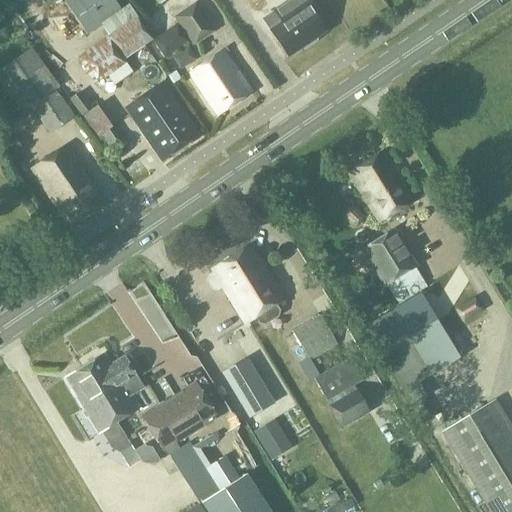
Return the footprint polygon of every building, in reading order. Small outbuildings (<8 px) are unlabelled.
[(86,36),(102,26),(122,13),(112,0),(65,0),(63,2),(86,36)] [(280,23),(269,30),(288,57),(324,32),(313,15),(315,13),(305,0),(289,0),(272,12),(280,23)] [(166,60),(190,43),(193,47),(216,31),(196,3),(174,18),(178,24),(154,41),(166,60)] [(137,16),(109,36),(77,59),(95,85),(126,65),(123,61),(154,40),(137,16)] [(30,108),(59,87),(44,66),(43,66),(31,49),(0,71),(0,82),(22,114),(30,108)] [(189,74),(217,116),(251,93),(223,51),(189,74)] [(162,161),(197,137),(161,85),(126,109),(162,161)] [(59,87),(30,108),(50,136),(79,116),(66,99),(59,87)] [(81,116),(92,108),(80,92),(69,100),(81,116)] [(116,125),(115,126),(102,135),(113,152),(127,143),(116,125)] [(1,145),(7,159),(21,154),(15,139),(1,145)] [(66,147),(32,170),(69,226),(104,203),(66,147)] [(380,223),(415,202),(384,153),(349,174),(380,223)] [(361,251),(385,289),(388,287),(399,306),(428,288),(416,268),(418,267),(395,230),(361,251)] [(218,292),(224,288),(247,325),(285,301),(250,246),(212,270),(214,273),(208,277),(207,282),(213,291),(218,292)] [(403,315),(411,329),(409,330),(420,349),(422,347),(449,331),(442,319),(444,318),(432,297),(403,315)] [(321,317),(293,333),(310,362),(337,346),(321,317)] [(168,325),(155,333),(163,346),(176,338),(168,325)] [(379,352),(404,393),(434,374),(409,334),(379,352)] [(117,362),(110,366),(104,356),(65,379),(99,435),(138,411),(121,383),(127,379),(117,362)] [(351,360),(314,379),(341,430),(370,414),(355,385),(362,382),(351,360)] [(263,392),(244,361),(222,374),(241,405),(263,392)] [(164,453),(219,419),(195,382),(140,416),(164,453)] [(441,434),(488,511),(511,511),(511,427),(495,400),(441,434)] [(271,461),(291,448),(275,421),(255,433),(271,461)] [(169,456),(198,500),(217,488),(197,457),(208,450),(200,438),(191,444),(190,442),(169,456)] [(269,511),(247,475),(202,503),(207,511),(269,511)] [(419,478),(380,496),(387,511),(427,494),(419,478)]
